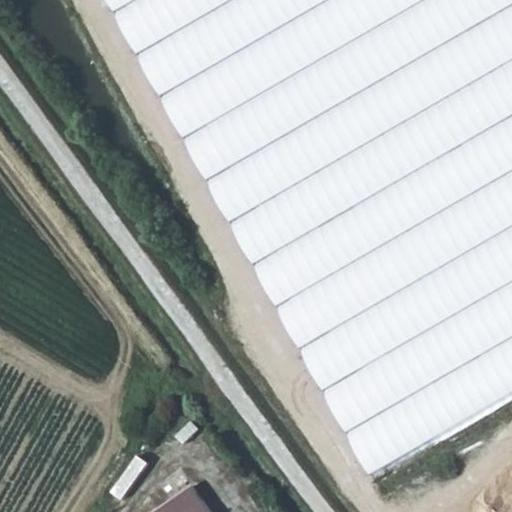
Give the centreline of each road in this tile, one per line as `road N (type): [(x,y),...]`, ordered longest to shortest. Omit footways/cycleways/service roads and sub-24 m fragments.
road 1 (track): [(0,82),(316,511)]
road 2 (track): [(213,372),(200,414),(129,511)]
